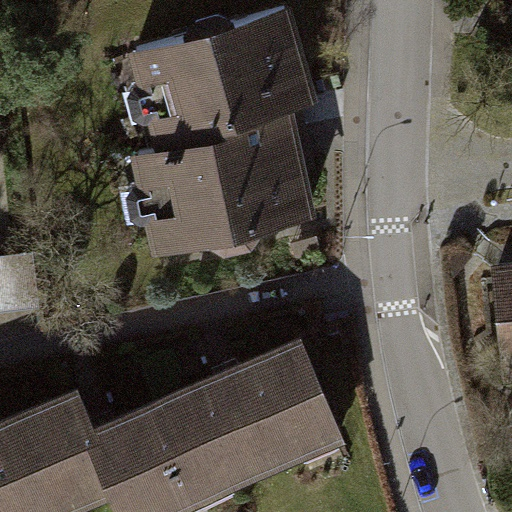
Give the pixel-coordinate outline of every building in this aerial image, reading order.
[(286,0),(285,0),(122,46),(146,143),(125,148),(142,245),(307,205),(285,103),(313,99),(286,0)] [(511,264),(490,266),(498,356),(511,354),(511,264)] [(290,335),(183,379),(225,481),(332,437),(290,335)] [(183,379),(78,422),(104,485),(115,511),(146,511),(225,481),(183,379)] [(63,385),(0,411),(0,511),(38,511),(104,485),(78,422),(63,385)]
